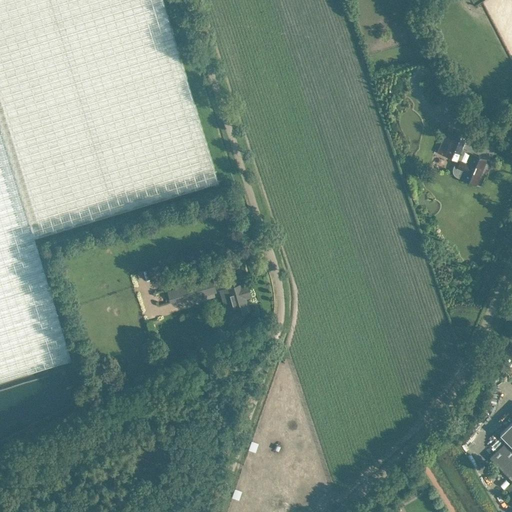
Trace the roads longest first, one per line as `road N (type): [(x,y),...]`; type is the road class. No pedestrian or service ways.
road 1 (unclassified): [(218,511),(263,382),(279,302),(183,0)]
road 2 (unclassified): [(339,511),(457,392),(511,260)]
